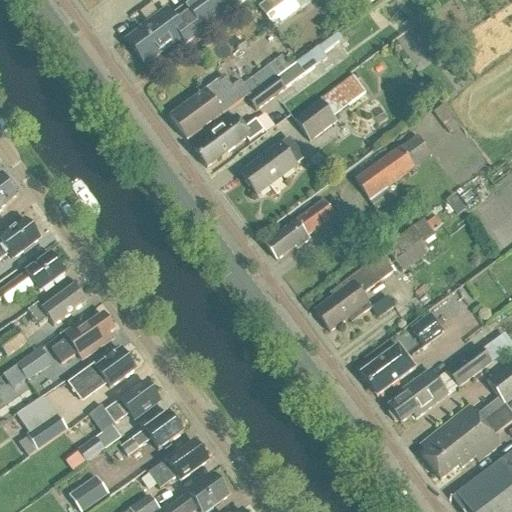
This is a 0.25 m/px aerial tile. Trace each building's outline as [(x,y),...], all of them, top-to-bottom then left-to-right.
[(199,39),(242,7),(236,0),(200,0),(195,4),(184,12),(183,11),(178,15),(186,27),(189,25),(199,39)] [(268,0),(257,9),(272,30),(311,1),(310,0),(268,0)] [(365,10),(375,3),(372,0),(365,0),(360,4),(365,10)] [(365,10),(360,4),(359,2),(349,9),(356,18),(365,10)] [(186,27),(178,15),(172,19),(166,12),(148,26),(149,27),(126,44),(144,69),(180,42),(186,49),(199,39),(189,25),(186,27)] [(414,69),(429,58),(409,30),(394,41),(414,69)] [(285,93),(327,63),(323,57),(340,45),(335,39),(246,102),(255,115),(285,93)] [(352,80),(293,123),(309,145),(336,126),(333,121),(365,97),(352,80)] [(219,87),(217,84),(168,120),(187,145),(250,98),(240,85),(232,91),(226,82),(219,87)] [(206,172),(245,143),(248,146),(263,134),(255,124),(244,132),(236,121),(192,153),(206,172)] [(416,139),(354,184),(369,204),(376,214),(393,202),(386,192),(431,159),(416,139)] [(256,199),(296,169),(305,162),(289,141),(280,147),(280,148),(240,178),(256,199)] [(0,213),(1,213),(1,211),(17,199),(18,200),(19,200),(2,177),(1,178),(0,178),(0,213)] [(453,198),(446,204),(456,219),(464,213),(453,198)] [(306,240),(334,219),(323,205),(264,248),(276,264),(294,251),(295,253),(309,243),(306,240)] [(402,275),(428,256),(423,248),(434,239),(432,235),(441,228),(436,220),(426,227),(423,223),(385,250),(394,265),(402,275)] [(12,264),(40,243),(25,222),(0,240),(0,263),(8,258),(12,264)] [(25,276),(25,277),(0,295),(0,296),(8,308),(34,288),(40,296),(65,277),(50,258),(25,276)] [(348,322),(351,327),(372,311),(362,298),(393,275),(381,258),(329,297),(331,300),(312,314),(329,336),(348,322)] [(48,323),(53,330),(86,306),(73,290),(41,314),(37,308),(28,315),(39,330),(48,323)] [(371,309),(376,318),(391,309),(386,300),(371,309)] [(81,325),(64,337),(67,342),(50,353),(61,368),(77,357),(82,365),(113,342),(109,337),(114,334),(103,318),(85,331),(81,325)] [(424,351),(443,337),(429,318),(410,332),(424,351)] [(0,350),(8,361),(27,346),(16,332),(0,344),(0,350)] [(398,349),(360,378),(377,400),(415,372),(398,349)] [(435,383),(429,374),(401,395),(403,398),(387,410),(389,413),(389,417),(394,424),(398,425),(400,428),(412,419),(415,423),(491,366),(479,350),(435,383)] [(51,367),(40,351),(16,368),(27,384),(51,367)] [(121,354),(96,372),(94,369),(69,388),(80,403),(105,385),(110,393),(136,374),(121,354)] [(422,460),(430,471),(449,457),(447,454),(461,444),(467,452),(476,446),(469,437),(478,430),(481,434),(486,431),(483,427),(505,410),(504,408),(511,402),(511,366),(486,386),(499,403),(477,420),(470,410),(420,449),(426,457),(422,460)] [(145,385),(105,414),(115,427),(129,417),(134,424),(160,405),(145,385)] [(127,460),(150,444),(159,455),(182,437),(167,417),(144,435),(143,434),(120,451),(127,460)] [(38,454),(68,433),(56,418),(27,438),(29,441),(19,448),(28,461),(38,454)] [(493,440),(486,431),(481,434),(478,430),(469,437),(476,446),(467,452),(461,444),(447,454),(449,457),(430,471),(440,484),(459,469),(461,472),(475,462),(478,465),(500,448),(493,440)] [(86,467),(103,455),(93,442),(76,455),(86,467)] [(176,481),(180,486),(208,465),(193,444),(165,465),(164,465),(148,477),(160,493),(176,481)] [(64,463),(70,472),(82,464),(76,455),(64,463)] [(511,511),(511,455),(454,498),(464,511),(511,511)] [(186,498),(169,511),(167,508),(162,511),(212,511),(229,500),(226,496),(227,494),(223,488),(220,489),(212,478),(186,498)] [(96,481),(69,500),(77,511),(86,511),(108,498),(96,481)] [(158,511),(149,498),(129,511),(158,511)]
